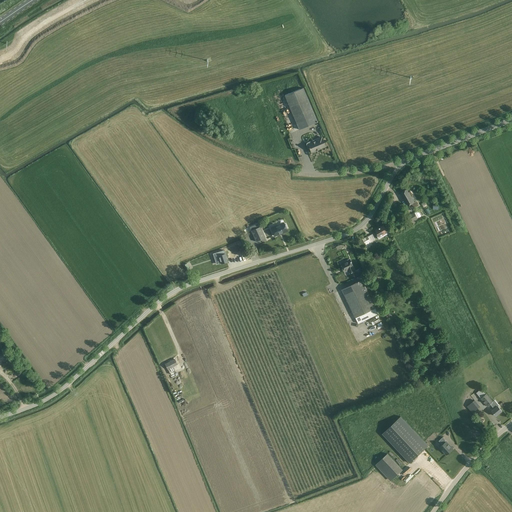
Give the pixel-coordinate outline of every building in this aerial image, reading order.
[(303,88),(284,96),(299,130),(318,122),(303,88)] [(325,147),(321,137),(312,141),(313,142),(310,143),(309,143),(308,143),(307,145),(307,146),(309,146),(311,153),(325,147)] [(408,206),(412,204),(414,208),(418,206),(416,201),(415,202),(411,196),(407,189),(401,193),(408,206)] [(414,212),(408,216),(413,224),(419,221),(414,212)] [(283,223),(271,228),(274,236),(282,232),(282,233),(287,231),(286,229),(287,228),(286,225),(284,224),(283,223)] [(384,225),(375,230),(379,237),(388,232),(384,225)] [(260,226),(251,231),(256,242),(265,237),(260,226)] [(368,236),(362,239),(366,247),(372,244),(371,242),(375,240),(372,234),(368,236)] [(224,250),(213,253),(216,264),(221,263),(221,264),(227,262),(224,250)] [(355,271),(350,259),(341,263),(345,272),(349,270),(350,273),(355,271)] [(358,282),(342,289),(355,318),(358,324),(378,314),(376,308),(362,280),(364,279),(362,275),(358,277),(356,278),(358,282)] [(165,364),(168,370),(178,365),(175,359),(165,364)] [(487,393),(486,393),(482,388),(476,393),(481,398),(480,398),(487,407),(490,404),(494,401),(493,401),(487,393)] [(472,413),(473,413),(475,416),(478,413),(476,410),(480,406),(475,400),(467,407),(472,413)] [(496,416),(502,411),(498,406),(499,405),(494,400),(493,401),(494,401),(490,404),(494,409),(492,411),(496,416)] [(410,463),(428,446),(401,416),(382,433),(410,463)] [(446,442),(445,441),(446,440),(443,437),(439,441),(443,445),(440,448),(447,455),(453,449),(446,441),(446,442)] [(377,465),(392,481),(405,470),(390,453),(377,465)] [(425,472),(433,479),(435,477),(427,470),(425,472)]
